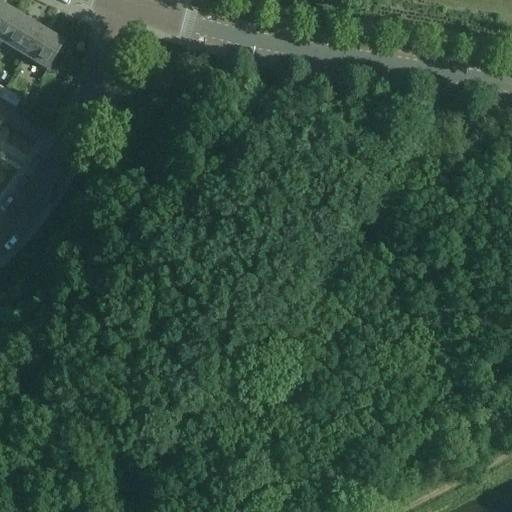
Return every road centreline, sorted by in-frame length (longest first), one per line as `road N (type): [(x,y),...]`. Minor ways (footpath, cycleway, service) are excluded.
road 1 (residential): [(511,89),(149,19)]
road 2 (residential): [(0,258),(21,244),(78,156),(149,19)]
road 3 (track): [(511,358),(349,230)]
road 4 (track): [(395,511),(511,451)]
